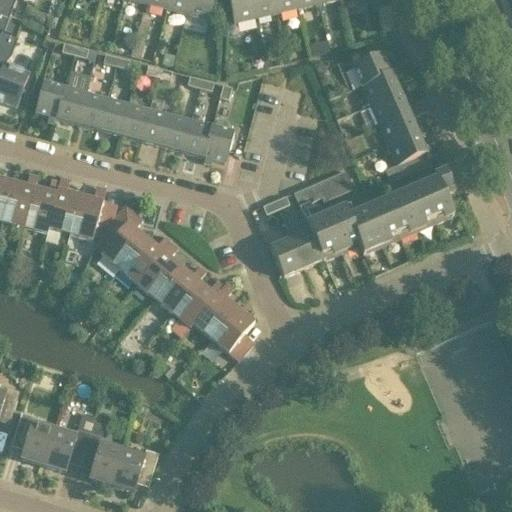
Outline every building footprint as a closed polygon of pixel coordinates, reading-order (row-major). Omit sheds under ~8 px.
[(16,1),(13,0),(0,0),(0,33),(15,39),(20,25),(9,21),(16,1)] [(146,0),(144,7),(165,12),(168,0),(146,0)] [(168,0),(165,12),(186,18),(191,0),(168,0)] [(214,0),(191,0),(186,18),(208,24),(214,0)] [(255,22),(249,0),(226,0),(233,27),(255,22)] [(276,17),(272,0),(249,0),(255,22),(276,17)] [(297,12),(294,0),(272,0),(276,17),(297,12)] [(320,15),(316,0),(294,0),(297,12),(315,8),(317,16),(320,15)] [(316,0),(320,15),(324,14),(322,6),(339,2),(338,0),(316,0)] [(381,35),(395,33),(390,8),(376,11),(381,35)] [(73,59),(75,50),(64,47),(62,56),(73,59)] [(0,50),(0,105),(16,112),(29,78),(3,68),(8,53),(0,50)] [(75,50),(73,59),(86,62),(88,54),(75,50)] [(352,69),(360,89),(409,68),(407,63),(388,71),(382,56),(352,69)] [(161,67),(171,70),(174,60),(164,57),(161,67)] [(115,70),(117,61),(106,58),(104,67),(115,70)] [(117,61),(115,70),(127,74),(130,65),(117,61)] [(327,70),(319,68),(317,74),(324,77),(327,70)] [(412,74),(409,68),(360,89),(369,109),(399,96),(393,82),(412,74)] [(157,81),(159,73),(148,70),(146,78),(157,81)] [(159,73),(157,81),(170,85),(172,76),(159,73)] [(199,92),(201,83),(190,80),(187,89),(199,92)] [(201,83),(199,92),(211,95),(214,87),(201,83)] [(65,91),(43,85),(34,117),(49,121),(47,127),(54,129),(55,122),(56,123),(65,91)] [(229,104),(232,92),(223,89),(220,101),(229,104)] [(65,91),(56,123),(77,128),(86,96),(65,91)] [(86,96),(77,128),(98,134),(107,102),(86,96)] [(378,129),(426,108),(424,103),(406,111),(399,96),(369,109),(378,129)] [(107,102),(98,134),(119,139),(128,107),(107,102)] [(128,107),(119,139),(140,145),(149,113),(128,107)] [(426,108),(378,129),(386,149),(417,136),(410,122),(429,114),(426,108)] [(149,113),(140,145),(161,150),(170,118),(149,113)] [(170,118),(161,150),(182,156),(191,124),(170,118)] [(191,124),(182,156),(203,161),(211,129),(191,124)] [(203,161),(204,162),(203,168),(211,170),(212,164),(225,167),(233,135),(211,129),(203,161)] [(417,136),(386,149),(395,169),(396,170),(401,168),(409,165),(417,161),(425,158),(427,162),(428,161),(439,157),(434,146),(423,150),(422,150),(417,136)] [(425,158),(417,161),(422,172),(431,169),(428,161),(427,162),(425,158)] [(417,161),(409,165),(414,176),(422,172),(417,161)] [(409,165),(401,168),(406,179),(414,176),(409,165)] [(395,169),(393,170),(398,183),(406,179),(401,168),(396,170),(395,169)] [(393,170),(384,174),(389,186),(398,183),(393,170)] [(322,264),(322,265),(358,250),(362,259),(453,220),(444,201),(454,196),(445,174),(433,179),(437,188),(407,201),(403,190),(393,194),(397,205),(372,216),(367,205),(357,210),(362,221),(349,226),(346,217),(332,223),(327,212),(317,216),(322,227),(308,233),(309,234),(322,264)] [(324,204),(352,192),(345,175),(293,197),(299,211),(322,201),(324,204)] [(24,232),(34,192),(37,180),(28,178),(25,190),(12,187),(1,226),(24,232)] [(47,196),(34,192),(24,232),(46,238),(60,181),(58,186),(50,184),(47,196)] [(69,184),(60,181),(46,238),(47,233),(69,239),(79,199),(66,196),(69,184)] [(0,225),(1,226),(12,187),(0,183),(0,225)] [(92,245),(102,205),(105,193),(96,191),(92,203),(79,199),(69,239),(92,245)] [(278,213),(289,208),(286,200),(275,205),(278,213)] [(275,205),(263,210),(266,218),(278,213),(275,205)] [(98,242),(108,250),(100,259),(118,274),(145,242),(134,234),(142,224),(125,210),(98,242)] [(309,234),(289,243),(302,273),(322,264),(309,234)] [(136,288),(170,247),(163,241),(155,251),(145,242),(118,274),(136,288)] [(302,273),(289,243),(269,251),(282,281),(302,273)] [(170,247),(136,288),(153,303),(180,271),(169,262),(177,253),(170,247)] [(198,270),(190,280),(180,271),(153,303),(171,317),(197,286),(205,276),(198,270)] [(46,274),(44,284),(56,287),(59,277),(46,274)] [(208,295),(197,286),(171,317),(189,332),(192,328),(226,287),(225,287),(222,290),(216,285),(208,295)] [(192,328),(209,343),(236,311),(225,302),(233,293),(226,287),(192,328)] [(254,326),(236,311),(209,343),(237,366),(253,346),(244,338),(254,326)] [(168,357),(167,348),(159,348),(160,357),(168,357)] [(168,382),(173,376),(167,370),(161,376),(168,382)] [(6,391),(5,397),(0,395),(0,418),(10,422),(18,395),(6,391)] [(13,443),(25,447),(20,462),(42,469),(54,433),(31,426),(33,420),(21,417),(13,443)] [(54,433),(42,469),(65,476),(69,461),(81,464),(89,437),(77,434),(76,439),(54,433)] [(89,437),(81,464),(93,468),(88,483),(111,490),(122,453),(99,447),(101,441),(89,437)] [(133,497),(138,481),(150,485),(158,458),(145,454),(144,460),(122,453),(111,490),(133,497)]
